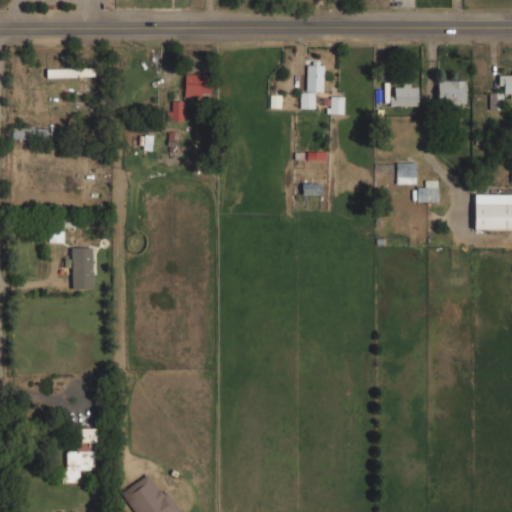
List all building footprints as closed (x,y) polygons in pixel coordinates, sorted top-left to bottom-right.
[(301,108),(313,108),(313,92),(322,92),(322,62),(302,61),(301,108)] [(45,68),(45,77),(90,77),(90,68),(45,68)] [(502,97),(511,97),(511,73),(497,73),(497,91),(488,91),(488,110),(502,110),(502,97)] [(183,96),(209,96),(209,74),(183,74),(183,96)] [(466,79),(436,79),(436,104),(466,104),(466,79)] [(417,83),(389,83),(389,106),(417,106),(417,83)] [(342,113),(342,95),(328,95),(328,113),(342,113)] [(183,121),(184,101),(171,101),(171,111),(166,111),(166,120),(183,121)] [(11,138),(45,138),(44,128),(11,128),(11,138)] [(167,132),(167,146),(179,145),(179,132),(167,132)] [(149,134),(140,136),(142,149),(151,148),(149,134)] [(325,160),(325,152),(306,151),(306,159),(325,160)] [(395,183),(415,184),(415,162),(396,162),(395,183)] [(416,202),(438,201),(437,180),(424,180),(424,187),(416,187),(416,202)] [(511,203),(472,203),(472,229),(511,229),(511,203)] [(70,245),(70,288),(91,288),(91,245),(70,245)] [(95,427),(75,427),(75,444),(64,444),(64,471),(95,471),(95,427)] [(176,511),(151,471),(119,490),(132,511),(176,511)]
